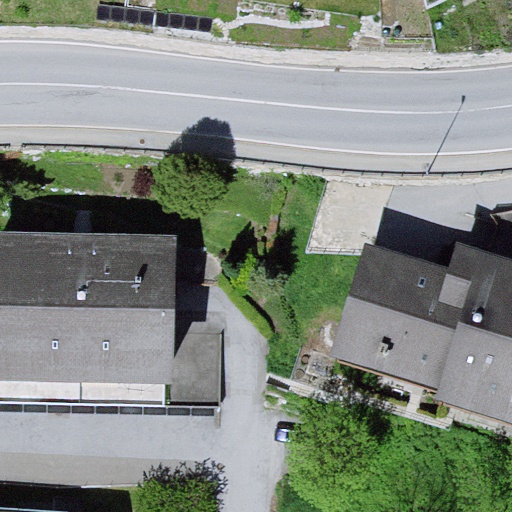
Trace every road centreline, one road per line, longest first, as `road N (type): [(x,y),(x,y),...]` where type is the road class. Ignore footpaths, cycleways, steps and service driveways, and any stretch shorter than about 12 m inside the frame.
road 1 (secondary): [(511,108),(446,117),(62,87),(0,92)]
road 2 (unknown): [(251,511),(246,350)]
